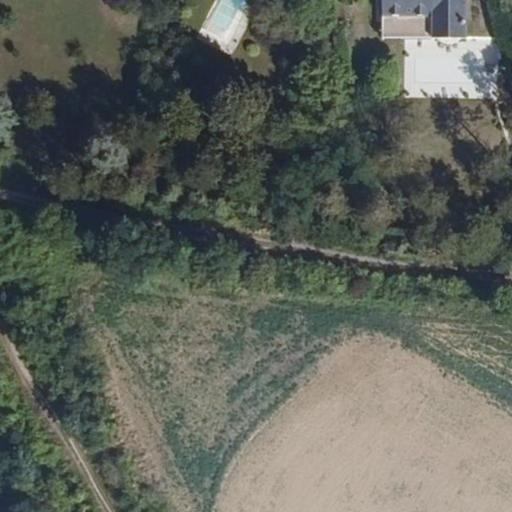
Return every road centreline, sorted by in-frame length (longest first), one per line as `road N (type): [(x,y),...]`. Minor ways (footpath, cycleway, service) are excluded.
road 1 (track): [(511,283),(354,268),(0,201)]
road 2 (track): [(0,297),(108,511)]
